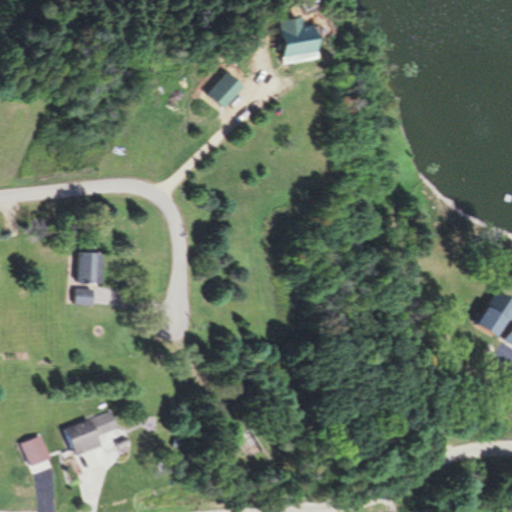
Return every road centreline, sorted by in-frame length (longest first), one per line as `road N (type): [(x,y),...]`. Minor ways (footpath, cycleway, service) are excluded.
road 1 (residential): [(386,152),(403,316),(444,418),(443,460)]
road 2 (residential): [(0,196),(120,184),(164,193),(179,251),(173,322)]
road 3 (residential): [(511,451),(455,455),(389,490),(278,511)]
